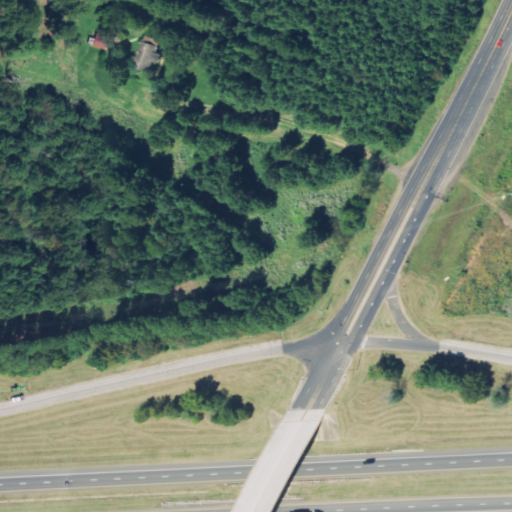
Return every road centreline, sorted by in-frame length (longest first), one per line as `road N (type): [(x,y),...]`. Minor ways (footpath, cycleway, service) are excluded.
road 1 (motorway): [(511,458),(0,483)]
road 2 (primary): [(302,420),(511,10)]
road 3 (motorway): [(342,341),(0,411)]
road 4 (motorway): [(266,511),(511,501)]
